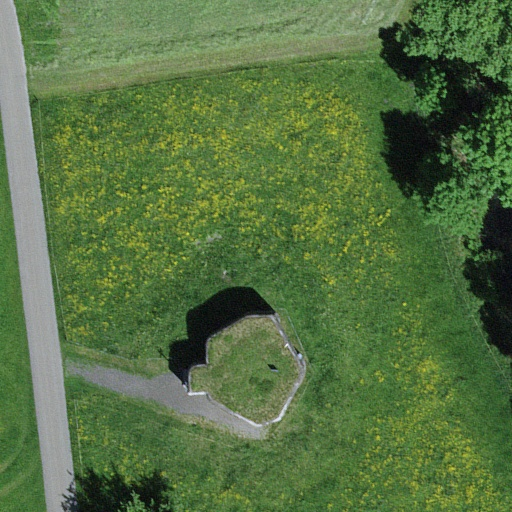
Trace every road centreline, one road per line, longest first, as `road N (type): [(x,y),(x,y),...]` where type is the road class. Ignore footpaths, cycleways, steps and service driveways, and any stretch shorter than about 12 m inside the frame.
road 1 (track): [(4,0),(68,511)]
road 2 (track): [(44,344),(198,398)]
